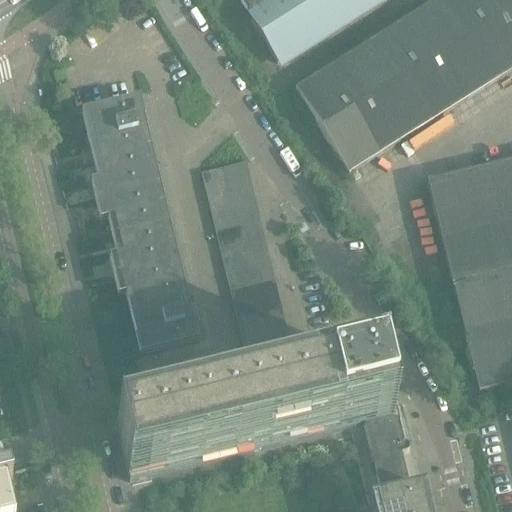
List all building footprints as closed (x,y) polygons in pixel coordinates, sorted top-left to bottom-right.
[(286,0),(251,22),(278,65),(379,0),(286,0)] [(296,91),(295,92),(348,177),(350,176),(349,175),(511,72),(511,0),(444,0),(297,93),(296,91)] [(139,100),(86,113),(94,145),(98,163),(103,180),(95,182),(96,184),(100,202),(105,221),(105,222),(112,220),(117,238),(121,256),(114,258),(114,259),(119,278),(124,298),(131,296),(146,356),(199,343),(194,323),(187,325),(172,265),(168,246),(163,227),(158,208),(154,189),(149,170),(145,152),(140,134),(137,122),(144,121),(139,100)] [(511,386),(511,165),(427,187),(478,395),(511,386)] [(225,171),(228,185),(249,179),(246,166),(225,171)] [(228,185),(225,171),(202,176),(205,190),(228,185)] [(231,196),(252,191),(249,179),(228,185),(231,196)] [(228,185),(205,190),(208,202),(231,196),(228,185)] [(233,208),(255,203),(252,191),(231,196),(233,208)] [(231,196),(208,202),(211,213),(233,208),(231,196)] [(236,220),(257,214),(255,203),(233,208),(236,220)] [(233,208),(211,213),(214,225),(236,220),(233,208)] [(239,231),(260,226),(257,214),(236,220),(239,231)] [(236,220),(214,225),(217,237),(239,231),(236,220)] [(242,243),(263,238),(260,226),(239,231),(242,243)] [(239,231),(217,237),(219,248),(242,243),(239,231)] [(245,255),(266,249),(263,238),(242,243),(245,255)] [(242,243),(219,248),(222,260),(245,255),(242,243)] [(247,266),(269,261),(266,249),(245,255),(247,266)] [(245,255),(222,260),(225,272),(247,266),(245,255)] [(250,278),(272,273),(269,261),(247,266),(250,278)] [(247,266),(225,272),(228,283),(250,278),(247,266)] [(253,290),(274,284),(272,273),(250,278),(253,290)] [(250,278),(228,283),(231,295),(253,290),(250,278)] [(256,301),(277,296),(274,284),(253,290),(256,301)] [(253,290),(231,295),(234,307),(256,301),(253,290)] [(259,313),(280,308),(277,296),(256,301),(259,313)] [(256,301),(234,307),(236,318),(259,313),(256,301)] [(261,325),(283,319),(280,308),(259,313),(261,325)] [(259,313),(236,318),(239,330),(261,325),(259,313)] [(264,336),(286,331),(283,319),(261,325),(264,336)] [(261,325),(239,330),(242,342),(264,336),(261,325)] [(267,348),(276,346),(289,343),(286,331),(264,336),(267,348)] [(242,342),(245,353),(267,348),(264,336),(242,342)] [(371,455),(399,448),(393,420),(394,420),(381,366),(116,430),(129,484),(364,427),(371,455)] [(371,455),(383,505),(411,498),(401,457),(405,456),(407,456),(408,455),(409,454),(409,453),(409,452),(409,451),(409,450),(408,449),(408,448),(406,447),(403,447),(399,448),(371,455)] [(0,511),(10,511),(4,483),(10,481),(10,480),(8,472),(2,474),(0,465),(0,511)] [(428,511),(424,495),(411,498),(383,505),(369,508),(369,511),(428,511)]
